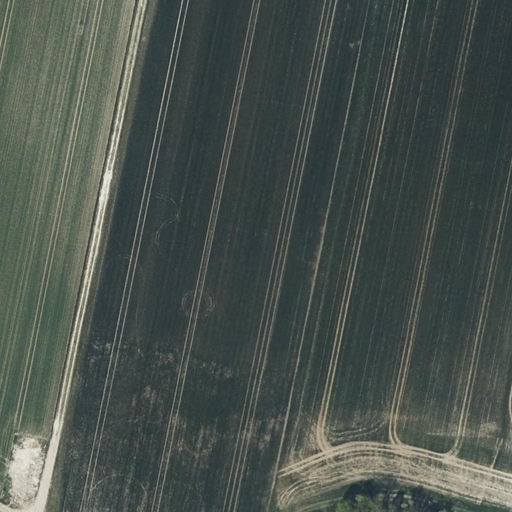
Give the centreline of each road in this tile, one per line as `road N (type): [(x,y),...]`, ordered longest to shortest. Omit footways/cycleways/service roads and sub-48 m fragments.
road 1 (track): [(140,0),(35,511)]
road 2 (track): [(462,511),(362,485),(298,511)]
